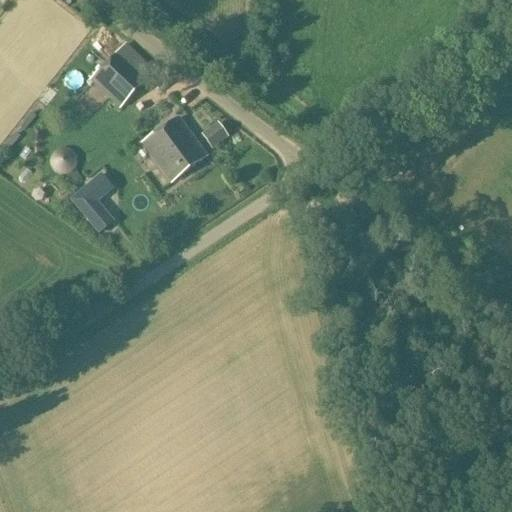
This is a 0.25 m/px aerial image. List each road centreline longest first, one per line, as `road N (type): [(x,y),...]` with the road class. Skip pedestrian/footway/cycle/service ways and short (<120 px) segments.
road 1 (unclassified): [(0,380),(312,169)]
road 2 (unclassified): [(312,169),(92,0)]
road 3 (unclassified): [(511,324),(312,169)]
road 4 (track): [(312,169),(511,34)]
